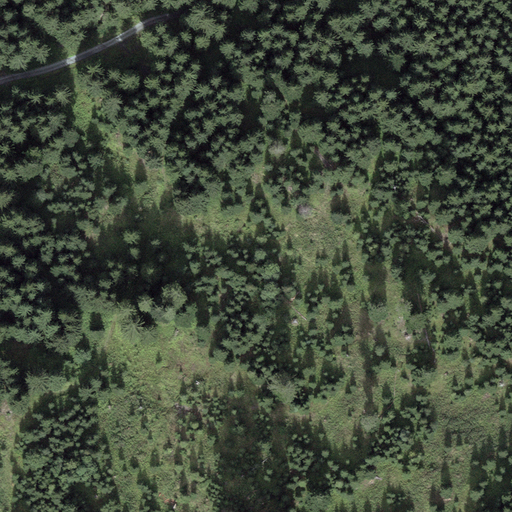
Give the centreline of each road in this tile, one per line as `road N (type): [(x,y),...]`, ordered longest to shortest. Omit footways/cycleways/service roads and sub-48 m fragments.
road 1 (track): [(38,397),(81,382),(141,279),(169,146),(244,0)]
road 2 (track): [(188,0),(59,63),(0,80)]
